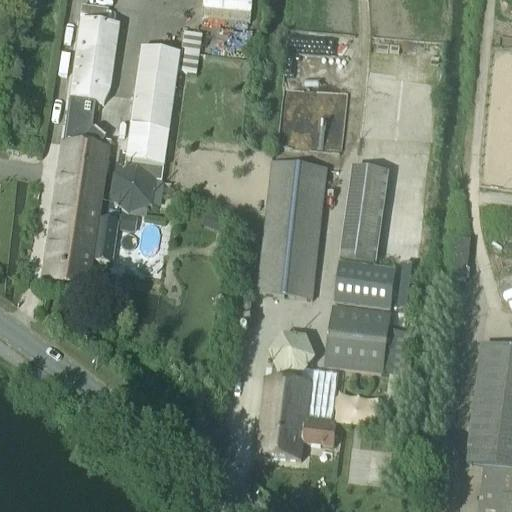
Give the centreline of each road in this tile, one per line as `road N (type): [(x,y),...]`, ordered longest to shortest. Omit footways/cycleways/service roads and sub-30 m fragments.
road 1 (track): [(360,0),(365,31),(326,315),(264,329),(244,505)]
road 2 (secondary): [(251,511),(0,322)]
